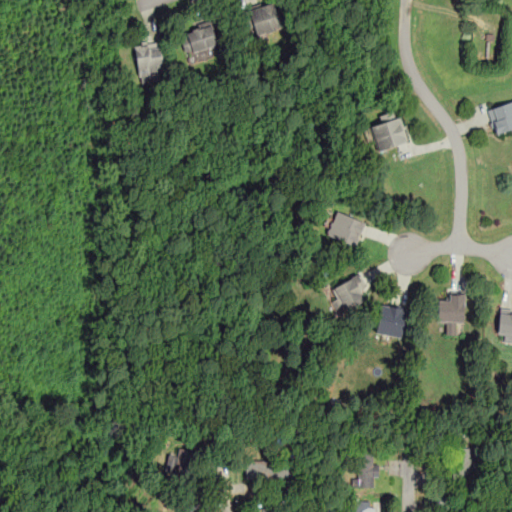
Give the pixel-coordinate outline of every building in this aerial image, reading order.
[(281,27),(271,1),(247,9),(256,36),(281,27)] [(217,45),(210,22),(178,32),(185,55),(217,45)] [(133,42),(138,76),(164,73),(159,39),(133,42)] [(511,98),(486,108),(494,134),(511,127),(511,98)] [(370,125),(378,150),(407,141),(397,109),(377,115),(380,122),(370,125)] [(355,246),(364,220),(335,209),(326,235),(355,246)] [(360,292),(367,288),(357,272),(330,289),(335,298),(331,300),(340,314),(364,299),(360,292)] [(436,323),(446,323),(446,334),(455,334),(455,324),(463,324),(463,296),(436,296),(436,323)] [(401,338),(406,308),(380,304),(375,333),(401,338)] [(497,335),(511,335),(511,311),(498,311),(497,335)] [(451,447),(452,484),(470,484),(470,447),(451,447)] [(178,448),(195,451),(188,485),(172,482),(178,448)] [(356,453),(356,486),(376,486),(376,453),(356,453)] [(246,458),(246,480),(296,479),(295,461),(246,458)] [(350,501),(350,511),(369,511),(369,501),(350,501)]
